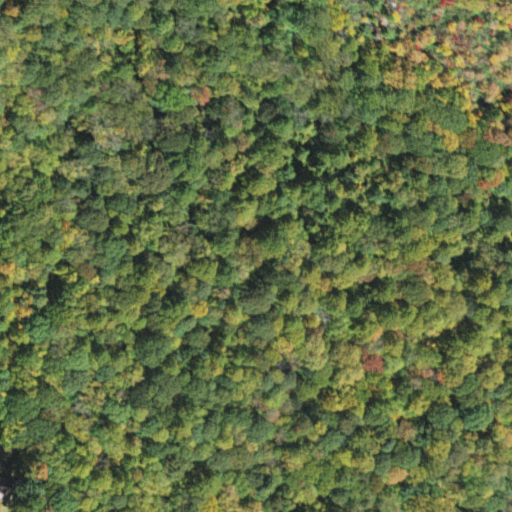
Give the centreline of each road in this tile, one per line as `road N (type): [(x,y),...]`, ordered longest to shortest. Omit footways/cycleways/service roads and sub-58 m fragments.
road 1 (residential): [(0,402),(15,344),(44,300),(43,280),(23,273),(0,278)]
road 2 (residential): [(0,438),(47,456),(169,435)]
